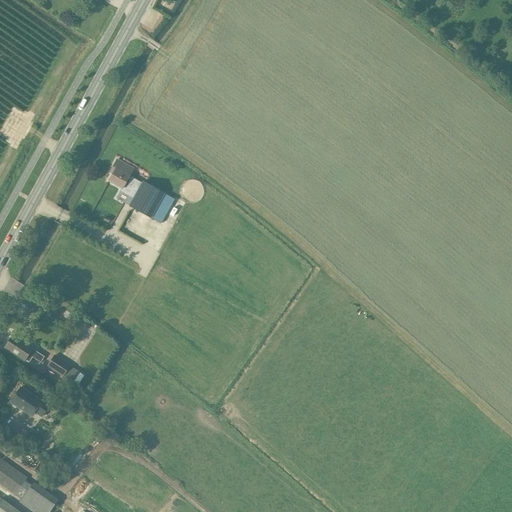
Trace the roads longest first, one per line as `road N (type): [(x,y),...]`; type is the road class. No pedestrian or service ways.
road 1 (secondary): [(0,261),(144,0)]
road 2 (unknown): [(33,201),(131,251),(146,252),(158,226)]
